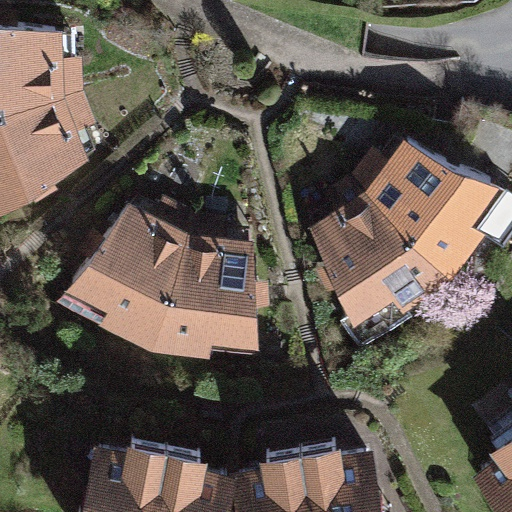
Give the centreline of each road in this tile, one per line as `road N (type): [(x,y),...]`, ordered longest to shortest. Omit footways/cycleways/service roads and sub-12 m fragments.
road 1 (residential): [(511,58),(317,39)]
road 2 (unknown): [(317,39),(264,36),(194,0)]
